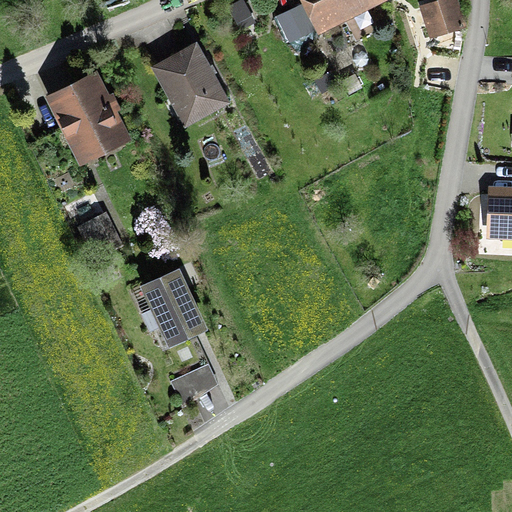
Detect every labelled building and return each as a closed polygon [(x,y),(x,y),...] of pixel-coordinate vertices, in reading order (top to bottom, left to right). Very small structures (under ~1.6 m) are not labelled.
[(241,28),(256,20),(245,0),(237,0),(229,4),(241,28)] [(380,0),(302,0),(319,31),(380,0)] [(428,46),(460,37),(457,27),(468,24),(461,0),(425,0),(421,1),(425,16),(418,18),(424,39),(426,38),(428,46)] [(287,43),(309,32),(295,5),(274,16),(287,43)] [(231,101),(197,39),(152,64),(170,98),(163,102),(172,118),(179,114),(185,126),(231,101)] [(110,93),(97,67),(44,92),(80,164),(132,138),(118,109),(122,107),(114,91),(110,93)] [(511,189),(492,189),(491,230),(511,230),(511,189)] [(107,210),(77,225),(94,260),(124,245),(107,210)] [(140,283),(169,344),(208,326),(179,264),(140,283)] [(170,381),(183,408),(219,383),(209,361),(170,381)]
